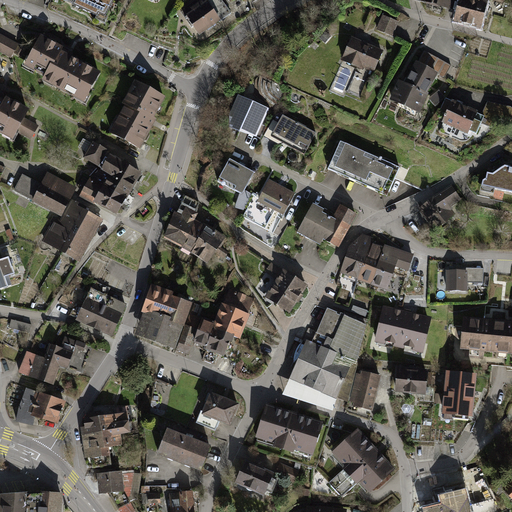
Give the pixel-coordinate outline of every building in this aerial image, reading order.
[(116,3),(99,0),(76,0),(73,8),(105,24),(116,3)] [(201,0),(198,0),(182,12),(200,38),(232,14),(221,0),(204,0),(202,1),(201,0)] [(408,0),(453,11),(455,0),(408,0)] [(486,0),(460,0),(455,24),(484,31),(490,3),(487,2),(486,0)] [(400,23),(383,15),(377,29),(393,37),(400,23)] [(20,45),(0,33),(0,52),(12,59),(20,45)] [(64,51),(41,38),(25,68),(45,79),(42,84),(85,106),(101,75),(62,55),(64,51)] [(385,52),(353,38),(342,62),(375,76),(385,52)] [(452,65),(424,51),(405,85),(400,83),(390,103),(420,117),(440,76),(445,79),(452,65)] [(165,104),(135,87),(110,130),(140,148),(165,104)] [(446,98),(439,91),(430,100),(436,107),(446,98)] [(270,110),(239,97),(230,117),(231,131),(257,140),(270,110)] [(30,114),(0,99),(0,135),(13,143),(19,134),(32,141),(40,127),(27,119),(30,114)] [(448,115),(441,133),(463,142),(469,141),(473,138),(475,134),(478,135),(486,117),(446,99),(441,113),(448,115)] [(317,136),(283,118),(273,137),(306,156),(317,136)] [(400,170),(341,143),(329,172),(389,199),(400,170)] [(107,152),(93,144),(83,161),(97,169),(107,152)] [(262,166),(238,153),(222,182),(246,195),(262,166)] [(144,176),(111,156),(102,171),(88,178),(78,198),(118,219),(144,176)] [(481,178),(480,186),(511,192),(511,165),(505,163),(492,172),(485,170),(485,176),(481,178)] [(62,219),(77,188),(47,174),(41,185),(23,175),(13,193),(33,202),(32,204),(62,219)] [(296,194),(271,182),(261,202),(286,214),(296,194)] [(451,184),(417,207),(434,227),(455,212),(450,206),(462,199),(451,184)] [(178,215),(175,213),(166,242),(209,267),(227,240),(196,222),(200,206),(185,198),(178,215)] [(54,219),(40,245),(79,264),(104,221),(86,212),(87,209),(74,201),(62,223),(54,219)] [(335,218),(313,207),(297,236),(322,250),(326,243),(339,250),(358,216),(341,206),(335,218)] [(362,233),(348,244),(338,271),(387,289),(395,266),(408,271),(414,254),(382,243),(382,245),(371,242),(373,237),(362,233)] [(309,288),(271,265),(266,273),(278,281),(265,301),(291,317),(309,288)] [(5,267),(0,268),(0,291),(12,287),(5,267)] [(482,269),(446,269),(446,290),(468,291),(468,281),(482,281),(482,269)] [(175,295),(152,287),(134,338),(176,353),(192,305),(174,299),(175,295)] [(111,299),(91,289),(76,322),(112,339),(123,317),(107,309),(111,299)] [(255,300),(230,290),(224,306),(222,305),(215,326),(201,321),(199,330),(186,326),(178,351),(189,355),(193,345),(226,359),(230,348),(232,349),(236,340),(241,342),(251,316),(249,316),(255,300)] [(432,316),(384,305),(375,341),(423,353),(432,316)] [(366,325),(327,308),(315,332),(325,337),(322,346),(306,339),(281,392),(332,409),(336,398),(347,402),(366,325)] [(201,319),(190,315),(187,325),(197,329),(201,319)] [(511,319),(462,316),(459,348),(511,352),(511,319)] [(12,320),(9,328),(29,333),(31,325),(12,320)] [(42,367),(37,382),(53,390),(61,365),(70,368),(76,350),(84,353),(87,346),(65,337),(61,349),(51,345),(46,360),(44,359),(41,367),(42,367)] [(41,367),(44,359),(28,352),(18,375),(37,382),(42,367),(41,367)] [(426,370),(396,366),(393,388),(424,393),(426,370)] [(381,374),(359,369),(358,373),(356,372),(349,400),(351,401),(351,405),(372,410),(381,374)] [(475,373),(445,369),(441,411),(471,414),(475,373)] [(66,404),(27,390),(18,411),(16,424),(34,429),(35,421),(58,426),(66,404)] [(238,402),(209,390),(196,422),(216,430),(219,421),(229,424),(238,402)] [(322,421),(266,403),(255,436),(273,442),(272,445),(293,451),(294,447),(312,453),(322,421)] [(86,428),(82,428),(87,468),(93,467),(93,468),(111,465),(109,452),(105,453),(105,448),(121,446),(120,433),(129,432),(127,414),(129,414),(128,407),(117,409),(117,415),(102,417),(101,412),(87,414),(85,420),(86,428)] [(211,445),(164,426),(153,452),(201,470),(211,445)] [(395,468),(357,427),(330,451),(345,467),(330,481),(341,495),(357,481),(367,491),(395,468)] [(272,472),(242,459),(233,480),(262,494),(272,472)] [(298,472),(280,465),(276,473),(284,477),(285,476),(295,480),(298,472)] [(121,470),(95,472),(97,493),(109,491),(120,511),(135,511),(129,502),(136,502),(141,470),(121,471),(121,470)] [(511,478),(502,487),(511,498),(511,478)] [(423,498),(425,511),(474,511),(470,490),(456,493),(456,492),(423,498)] [(39,492),(3,495),(1,511),(58,511),(61,493),(39,492)] [(193,511),(192,493),(181,494),(182,511),(193,511)] [(171,511),(182,511),(181,494),(170,495),(171,511)]
